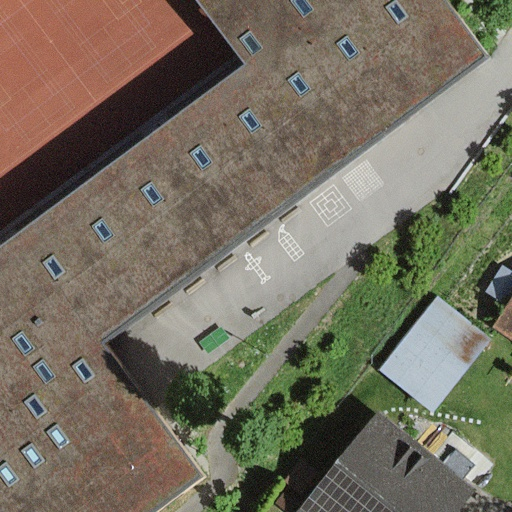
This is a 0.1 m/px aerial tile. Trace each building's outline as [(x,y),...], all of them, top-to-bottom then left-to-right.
[(446,0),(203,0),(252,65),(0,252),(0,511),(169,511),(212,481),(130,371),(110,345),(492,61),(446,0)] [(511,272),(503,267),(486,293),(508,307),(493,331),(511,343),(511,272)] [(492,339),(438,297),(379,372),(433,414),(492,339)] [(460,511),(478,490),(380,411),(299,511),(460,511)] [(321,473),(303,459),(285,483),(302,497),(321,473)]
